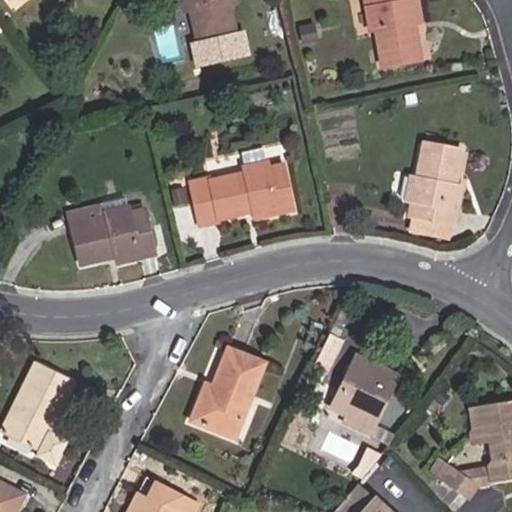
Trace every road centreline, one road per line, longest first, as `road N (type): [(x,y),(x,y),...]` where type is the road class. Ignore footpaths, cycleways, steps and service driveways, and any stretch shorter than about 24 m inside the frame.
road 1 (residential): [(161,301),(328,261),(407,269),(478,299)]
road 2 (residential): [(87,511),(160,370),(169,337),(161,301)]
road 3 (residential): [(0,310),(95,315),(161,301)]
